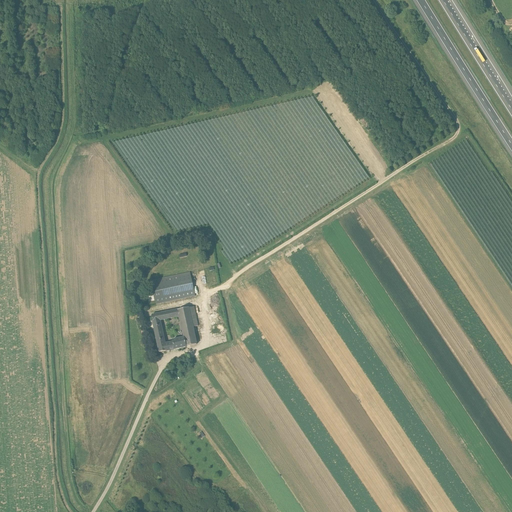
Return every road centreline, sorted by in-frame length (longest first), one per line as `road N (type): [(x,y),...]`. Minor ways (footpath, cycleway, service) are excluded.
road 1 (track): [(375,0),(459,128),(200,305)]
road 2 (motorway): [(420,0),(511,143)]
road 3 (motorway): [(511,109),(442,0)]
